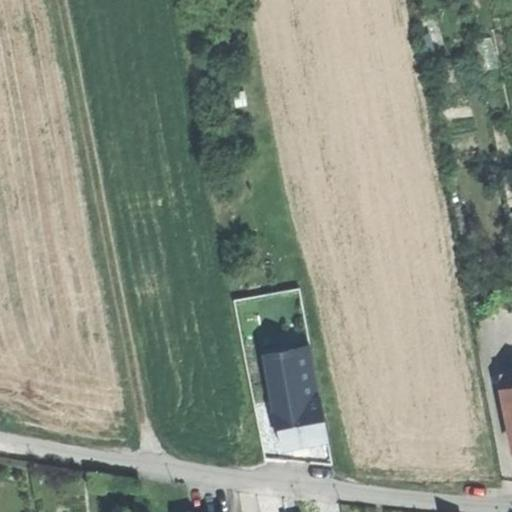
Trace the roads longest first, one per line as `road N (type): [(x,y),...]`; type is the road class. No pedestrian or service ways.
road 1 (unclassified): [(511,499),(157,469),(0,442)]
road 2 (track): [(157,469),(61,0)]
